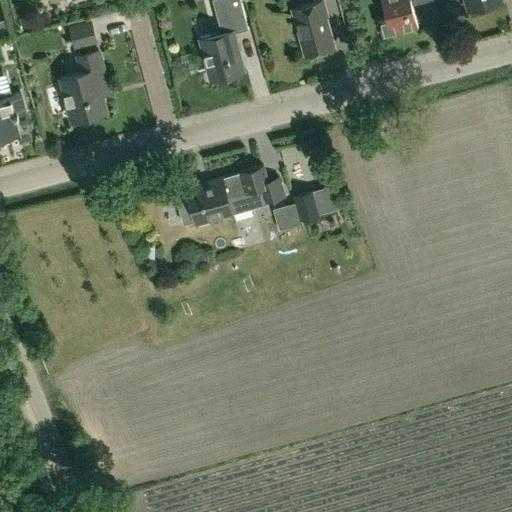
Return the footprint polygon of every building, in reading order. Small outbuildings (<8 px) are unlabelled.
[(248,28),(239,0),(211,0),(220,31),(200,36),(208,64),(205,65),(208,77),(242,68),(232,32),(248,28)] [(304,52),(330,44),(322,14),(324,13),(320,0),(310,0),(291,6),(304,52)] [(382,0),(387,18),(379,20),(383,35),(418,25),(412,3),(421,0),(382,0)] [(465,0),(468,9),(499,0),(465,0)] [(74,44),(96,38),(91,20),(69,26),(74,44)] [(71,118),(105,109),(98,81),(106,78),(98,49),(77,55),(81,70),(59,75),(71,118)] [(0,96),(0,137),(13,134),(9,117),(13,116),(13,115),(21,113),(15,93),(0,96)] [(188,191),(175,194),(183,222),(196,218),(198,222),(232,211),(233,212),(266,202),(265,199),(286,193),(279,173),(267,177),(263,162),(221,175),(221,173),(186,184),(188,191)] [(301,217),(319,212),(312,188),(292,194),(294,201),(299,217),(301,217)]
